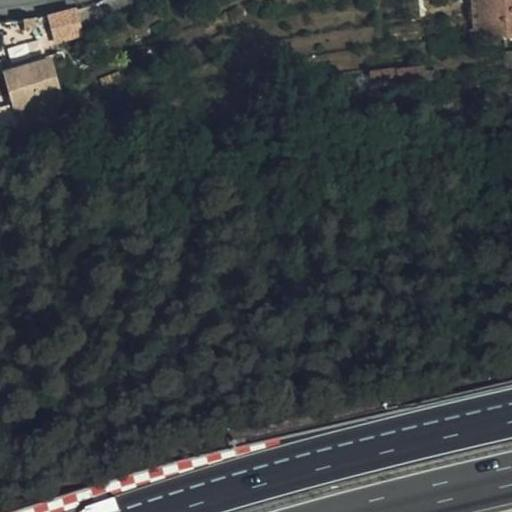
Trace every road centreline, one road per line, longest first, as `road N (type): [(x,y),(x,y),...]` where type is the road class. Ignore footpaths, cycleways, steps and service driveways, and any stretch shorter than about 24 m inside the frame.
road 1 (motorway): [(511,416),(282,469),(146,511)]
road 2 (motorway): [(359,511),(511,475)]
